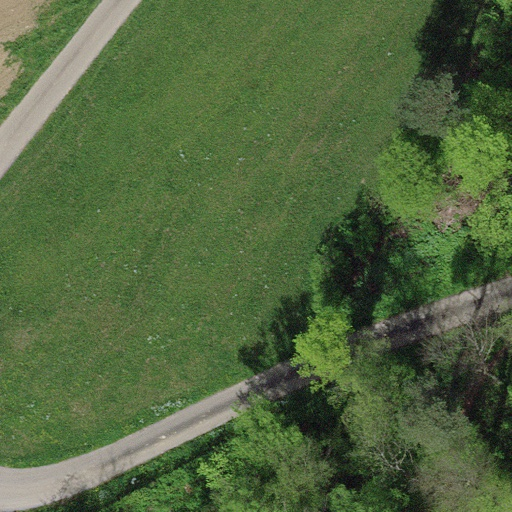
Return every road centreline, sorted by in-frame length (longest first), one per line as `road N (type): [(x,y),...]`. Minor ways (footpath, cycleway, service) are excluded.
road 1 (unclassified): [(0,484),(19,488),(105,461),(403,318),(511,290)]
road 2 (unclassified): [(122,0),(0,153)]
